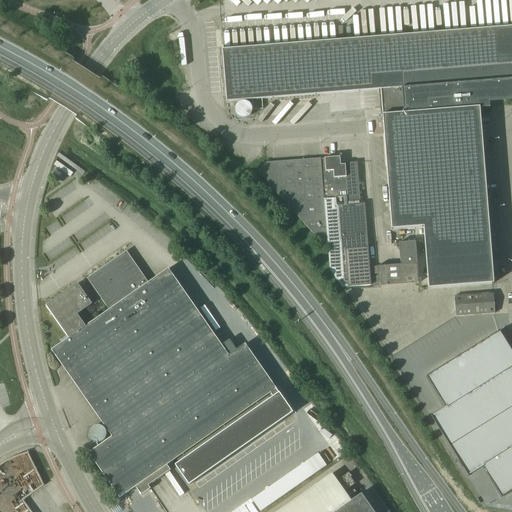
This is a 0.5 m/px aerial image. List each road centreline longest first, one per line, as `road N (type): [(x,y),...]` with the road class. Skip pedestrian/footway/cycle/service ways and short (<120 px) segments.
road 1 (tertiary): [(385,412),(294,287),(202,189),(98,106),(0,46)]
road 2 (unclassified): [(51,422),(24,308),(25,215)]
road 3 (unknown): [(301,414),(162,257)]
road 4 (unclassified): [(28,198),(52,132),(127,26)]
road 5 (unknown): [(220,511),(314,442),(301,414)]
road 6 (unknown): [(301,414),(196,487)]
road 7 (tertiary): [(460,511),(385,412)]
